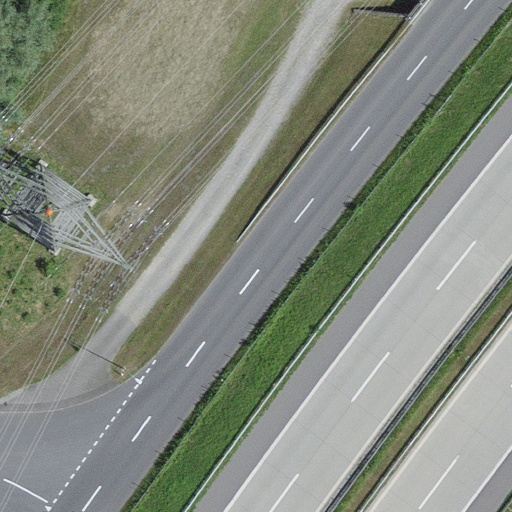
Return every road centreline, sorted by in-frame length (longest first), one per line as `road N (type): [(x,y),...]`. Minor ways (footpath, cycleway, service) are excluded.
road 1 (unclassified): [(475,0),(82,511)]
road 2 (track): [(336,0),(294,78),(122,331),(0,472)]
road 3 (motorway): [(511,198),(271,511)]
road 4 (motorway): [(419,511),(511,388)]
